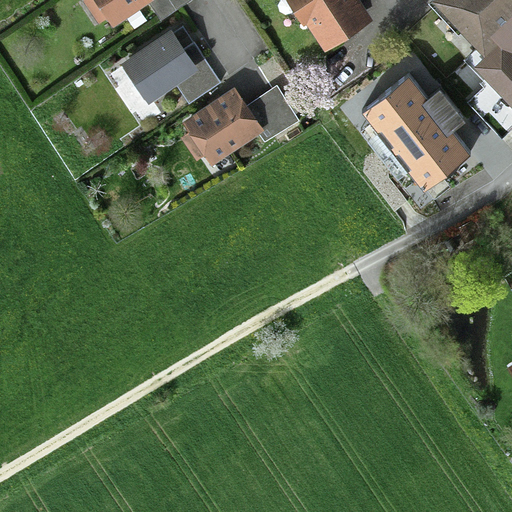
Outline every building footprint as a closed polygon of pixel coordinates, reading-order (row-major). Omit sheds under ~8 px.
[(101,0),(114,19),(142,0),(147,0),(161,19),(182,5),(189,0),(101,0)] [(293,0),(303,15),(309,11),(326,36),(340,27),(344,34),(358,24),(354,18),(361,13),(351,0),(293,0)] [(511,0),(442,0),(484,44),(471,56),(500,88),(476,110),(501,137),(511,126),(511,0)] [(170,33),(127,62),(149,95),(173,79),(189,102),(221,81),(194,41),(182,49),(170,33)] [(423,188),(471,151),(409,72),(362,109),(423,188)] [(258,127),(257,128),(265,139),(293,121),(272,88),(245,107),(258,127)] [(257,128),(258,127),(245,107),(234,90),(188,122),(212,158),(257,128)]
